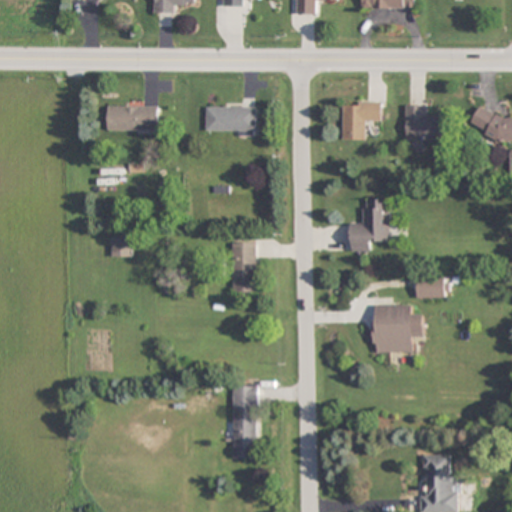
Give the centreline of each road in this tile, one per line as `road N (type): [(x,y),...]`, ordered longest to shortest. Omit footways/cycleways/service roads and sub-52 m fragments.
road 1 (residential): [(511,62),(0,60)]
road 2 (residential): [(309,511),(301,62)]
